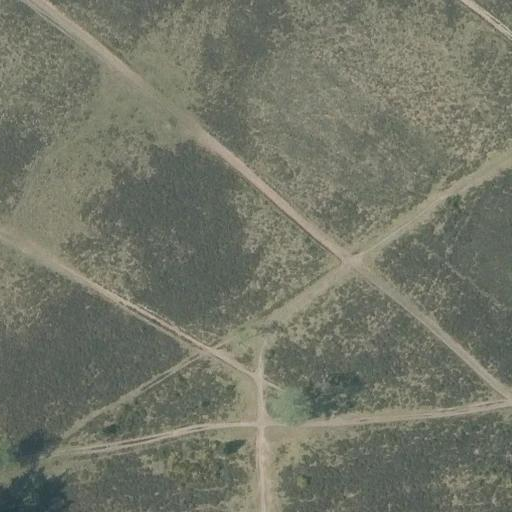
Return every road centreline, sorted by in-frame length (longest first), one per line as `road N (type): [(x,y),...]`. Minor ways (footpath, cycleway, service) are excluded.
road 1 (track): [(264,427),(272,337),(291,306),(45,454)]
road 2 (track): [(0,466),(202,427),(264,427)]
road 3 (track): [(291,306),(511,163)]
road 4 (track): [(511,405),(348,423)]
